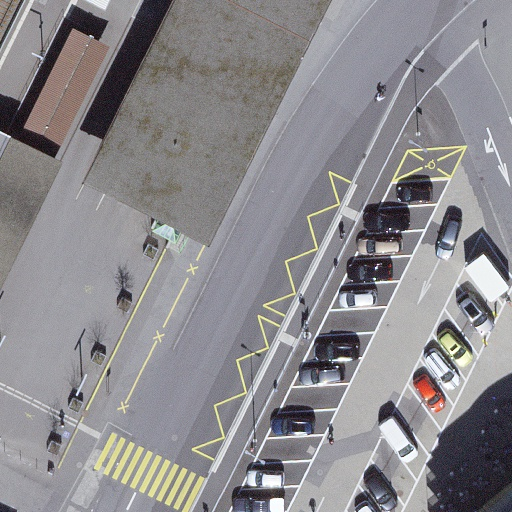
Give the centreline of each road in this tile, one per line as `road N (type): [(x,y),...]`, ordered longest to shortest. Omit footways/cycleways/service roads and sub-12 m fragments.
road 1 (tertiary): [(126,511),(314,147),(411,13)]
road 2 (residential): [(411,13),(444,48),(477,110),(511,203)]
